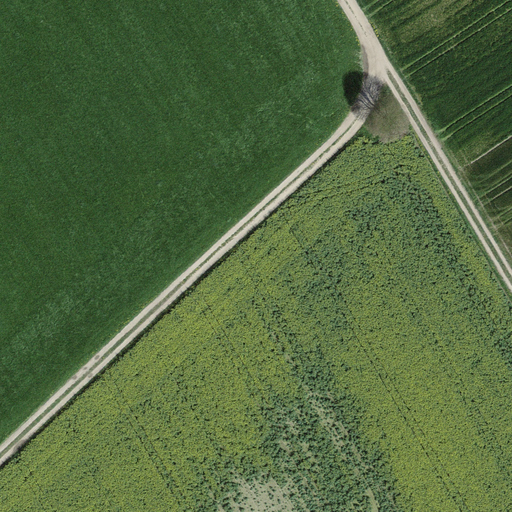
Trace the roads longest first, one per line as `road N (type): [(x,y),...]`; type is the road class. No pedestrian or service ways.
road 1 (track): [(0,453),(389,90)]
road 2 (track): [(511,289),(389,90)]
